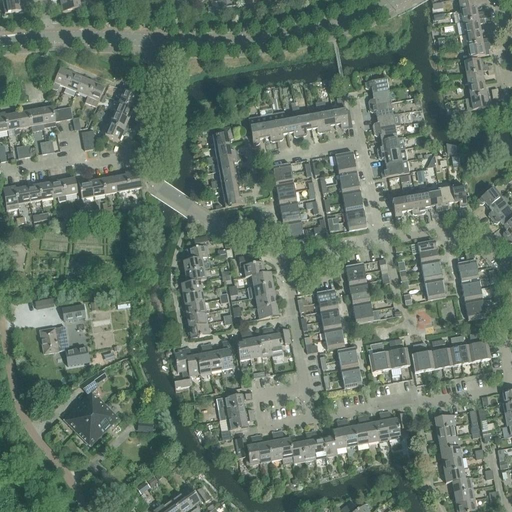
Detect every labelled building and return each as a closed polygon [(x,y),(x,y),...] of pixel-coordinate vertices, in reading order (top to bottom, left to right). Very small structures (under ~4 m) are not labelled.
[(18,0),(2,3),(5,15),(26,11),(25,6),(23,5),(19,5),(18,0)] [(79,5),(78,0),(64,0),(63,0),(60,1),(62,13),(86,9),(86,4),(79,5)] [(473,0),(460,0),(458,0),(460,12),(476,9),(473,0)] [(490,15),(489,13),(488,12),(480,14),(479,16),(477,16),(476,9),(460,12),(455,13),(455,14),(453,14),(455,25),(457,24),(457,25),(463,24),(478,21),(484,20),(491,19),(490,15)] [(484,20),(478,21),(463,24),(465,36),(480,33),(479,26),(485,24),(484,20)] [(465,36),(467,48),(482,45),(480,33),(465,36)] [(469,60),(485,57),(489,56),(488,50),(490,50),(489,48),(489,44),(482,45),(467,48),(469,60)] [(464,64),(466,76),(481,73),(479,61),(464,64)] [(65,89),(71,75),(60,70),(51,90),(56,91),(57,91),(59,86),(65,89)] [(466,76),(468,88),(484,85),(481,73),(466,76)] [(65,89),(76,94),(82,80),(71,75),(65,89)] [(76,94),(87,98),(93,84),(82,80),(76,94)] [(371,90),(372,96),(388,93),(386,81),(370,83),(364,85),(365,90),(367,91),(371,90)] [(97,108),(99,103),(105,89),(93,84),(87,98),(85,103),(97,108)] [(124,92),(119,103),(136,111),(141,99),(132,95),(134,90),(123,85),(121,91),(124,92)] [(468,88),(470,100),(486,97),(484,85),(468,88)] [(368,104),(369,108),(390,104),(388,93),(372,96),(373,101),(369,101),(368,104)] [(470,100),(465,100),(468,113),(488,109),(486,97),(470,100)] [(338,110),(332,111),(335,127),(340,126),(341,129),(343,131),(348,130),(347,124),(347,121),(345,112),(343,99),(337,100),(338,110)] [(119,103),(114,114),(129,120),(133,110),(136,111),(119,103)] [(320,109),(320,113),(324,134),(329,134),(331,131),(330,128),(335,127),(332,111),(326,112),(325,103),(319,104),(320,109)] [(376,114),(377,119),(393,116),(390,104),(369,108),(370,113),(372,115),(376,114)] [(56,128),(55,124),(53,112),(52,108),(40,111),(43,126),(43,130),(56,128)] [(73,121),(73,120),(71,109),(64,110),(67,122),(72,121),(73,121)] [(40,111),(28,113),(31,128),(43,126),(40,111)] [(28,113),(17,115),(19,130),(31,128),(28,113)] [(284,113),(272,115),(277,143),(282,142),(283,140),(283,136),(288,135),(285,119),(284,113)] [(309,115),(311,131),(317,130),(317,134),(320,135),(324,134),(320,113),(309,115)] [(19,130),(17,115),(5,117),(5,114),(4,114),(7,132),(19,130)] [(114,114),(110,125),(124,131),(129,120),(114,114)] [(272,115),(260,118),(264,140),(269,139),(270,142),(272,144),(277,143),(272,115)] [(309,115),(297,117),(301,139),(305,138),(307,136),(306,132),(311,131),(309,115)] [(372,127),(373,132),(395,128),(401,127),(398,115),(393,116),(377,119),(377,124),(374,125),(372,127)] [(297,117),(285,119),(288,135),(293,134),(294,138),(296,140),(301,139),(297,117)] [(264,140),(260,118),(248,120),(253,147),(258,146),(260,144),(259,141),(264,140)] [(73,121),(72,121),(74,132),(81,131),(79,119),(73,120),(73,121)] [(124,131),(110,125),(105,137),(119,143),(124,131)] [(397,140),(395,128),(373,132),(374,137),(376,138),(380,138),(381,143),(397,140)] [(81,135),(82,141),(94,139),(93,133),(81,135)] [(233,134),(212,138),(214,150),(230,147),(229,142),(233,141),(234,139),(233,134)] [(94,139),(82,141),(83,147),(95,145),(94,139)] [(376,151),(377,156),(405,151),(403,139),(397,140),(381,143),(382,148),(378,149),(376,151)] [(52,143),(46,144),(48,156),(54,155),(52,143)] [(48,156),(46,144),(40,145),(42,157),(48,156)] [(95,145),(83,147),(84,153),(96,151),(95,145)] [(28,147),(22,148),(24,160),(30,159),(28,147)] [(214,150),(216,162),(238,158),(237,153),(235,151),(231,152),(230,147),(214,150)] [(24,160),(22,148),(16,149),(18,161),(24,160)] [(384,161),(385,166),(407,162),(405,151),(377,156),(378,160),(380,162),(384,161)] [(335,157),(336,167),(354,163),(353,154),(335,157)] [(216,162),(218,174),(234,171),(233,165),(237,165),(239,163),(238,158),(216,162)] [(407,162),(385,166),(386,172),(382,172),(381,174),(382,180),(409,174),(407,162)] [(336,167),(338,176),(356,173),(354,163),(336,167)] [(272,168),(274,178),(292,175),(290,165),(272,168)] [(218,174),(220,185),(242,181),(241,177),(239,175),(235,176),(234,171),(218,174)] [(125,174),(125,177),(126,177),(129,192),(141,190),(138,172),(125,174)] [(338,176),(340,186),(358,182),(356,173),(338,176)] [(274,178),(275,187),(293,184),(292,175),(274,178)] [(125,177),(114,179),(117,194),(129,192),(126,177),(125,177)] [(114,179),(102,181),(105,196),(117,194),(114,179)] [(62,182),(65,197),(77,195),(74,180),(62,182)] [(102,181),(90,183),(93,198),(105,196),(102,181)] [(220,185),(223,197),(239,194),(238,189),(241,188),(243,186),(242,181),(220,185)] [(65,197),(62,182),(50,184),(53,200),(65,197)] [(340,186),(342,195),(359,192),(358,182),(340,186)] [(93,198),(90,183),(78,185),(81,201),(93,198)] [(50,184),(39,186),(41,202),(53,200),(50,184)] [(293,184),(275,187),(277,197),(295,194),(293,184)] [(39,186),(27,189),(30,204),(41,202),(39,186)] [(463,186),(451,188),(454,204),(459,203),(459,207),(462,209),(467,208),(463,186)] [(15,191),(15,188),(2,190),(6,208),(18,206),(15,191)] [(451,188),(439,190),(443,212),(448,211),(449,209),(448,205),(454,204),(451,188)] [(27,189),(15,191),(18,206),(30,204),(27,189)] [(488,209),(501,199),(494,189),(476,202),(479,207),(482,207),(485,205),(488,209)] [(427,192),(430,209),(435,208),(436,211),(438,213),(443,212),(439,190),(427,192)] [(361,201),(359,192),(342,195),(343,204),(361,201)] [(427,192),(415,195),(419,216),(424,215),(426,213),(425,209),(430,209),(427,192)] [(239,194),(223,197),(225,209),(247,205),(246,200),(243,199),(240,199),(239,194)] [(295,194),(277,197),(279,206),(297,203),(295,194)] [(415,195),(403,197),(406,213),(412,212),(412,216),(414,217),(419,216),(415,195)] [(406,213),(403,197),(391,199),(395,221),(400,220),(402,218),(401,214),(406,213)] [(491,222),(508,208),(501,199),(488,209),(491,213),(488,215),(488,218),(491,222)] [(343,204),(345,214),(363,211),(361,201),(343,204)] [(298,213),(297,203),(279,206),(281,216),(298,213)] [(503,228),(511,220),(511,213),(508,208),(491,222),(494,225),(497,226),(500,224),(503,228)] [(363,211),(345,214),(347,223),(365,220),(363,211)] [(300,222),(298,213),(281,216),(282,225),(300,222)] [(365,220),(347,223),(349,233),(366,230),(365,220)] [(503,237),(505,241),(511,235),(511,220),(503,228),(506,232),(503,234),(503,237)] [(282,225),(284,235),(302,232),(300,222),(282,225)] [(302,232),(284,235),(286,244),(304,241),(302,232)] [(186,251),(188,262),(202,260),(208,259),(206,247),(205,247),(205,244),(208,243),(207,237),(193,239),(194,246),(195,246),(195,249),(186,251)] [(416,245),(418,255),(436,252),(435,242),(416,245)] [(418,255),(419,265),(438,261),(436,252),(418,255)] [(251,278),(265,275),(263,264),(254,266),(253,263),(253,262),(252,256),(238,258),(239,265),(243,264),(244,267),(243,268),(245,279),(251,278)] [(182,263),(184,274),(204,270),(210,269),(209,264),(203,265),(202,260),(188,262),(182,263)] [(419,265),(421,274),(440,271),(438,261),(419,265)] [(457,265),(459,275),(477,272),(475,262),(457,265)] [(347,278),(365,275),(363,265),(345,268),(347,278)] [(184,274),(186,285),(200,282),(200,283),(206,282),(204,270),(184,274)] [(421,274),(423,283),(442,280),(440,271),(421,274)] [(459,275),(461,284),(479,281),(477,272),(459,275)] [(251,278),(253,289),(273,285),(271,274),(251,278)] [(347,278),(348,288),(366,284),(365,275),(347,278)] [(423,283),(425,293),(443,289),(442,280),(423,283)] [(480,290),(479,281),(461,284),(462,294),(480,290)] [(180,286),(182,297),(202,293),(200,283),(200,282),(186,285),(180,286)] [(348,288),(350,297),(368,294),(366,284),(348,288)] [(253,289),(255,299),(275,296),(273,285),(253,289)] [(445,299),(443,289),(425,293),(426,303),(445,299)] [(482,300),(480,290),(462,294),(464,303),(482,300)] [(316,295),(318,304),(336,301),(334,291),(316,295)] [(182,297),(184,307),(204,304),(202,293),(182,297)] [(350,297),(352,306),(370,303),(368,294),(350,297)] [(275,296),(255,299),(257,310),(277,306),(275,296)] [(484,309),(482,300),(464,303),(466,313),(484,309)] [(318,304),(320,314),(337,310),(336,301),(318,304)] [(372,313),(370,303),(352,306),(354,316),(372,313)] [(184,307),(186,318),(206,315),(204,304),(184,307)] [(277,306),(257,310),(259,321),(279,318),(277,306)] [(85,319),(83,307),(61,310),(64,323),(85,319)] [(484,309),(466,313),(468,322),(486,319),(484,309)] [(320,314),(321,323),(339,320),(337,310),(320,314)] [(354,316),(355,326),(373,322),(372,313),(354,316)] [(186,318),(188,329),(208,325),(206,315),(186,318)] [(321,323),(323,333),(341,329),(339,320),(321,323)] [(208,325),(188,329),(190,340),(210,336),(208,325)] [(44,356),(59,353),(64,352),(69,351),(65,328),(60,329),(54,330),(40,333),(44,356)] [(272,328),(267,329),(272,357),(283,355),(281,345),(284,344),(285,346),(291,344),(289,330),(282,332),(283,335),(280,336),(279,335),(274,336),(272,328)] [(263,338),(258,339),(261,359),(272,357),(267,329),(261,330),(263,338)] [(343,339),(341,329),(323,333),(325,342),(343,339)] [(251,332),(245,333),(251,361),(261,359),(258,339),(252,340),(251,332)] [(251,361),(245,333),(240,334),(242,342),(236,343),(239,363),(251,361)] [(325,342),(327,352),(344,349),(343,339),(325,342)] [(223,351),(218,352),(221,372),(233,370),(227,342),(222,343),(223,351)] [(487,343),(477,345),(481,363),(490,361),(487,343)] [(381,373),(391,371),(387,353),(383,354),(383,353),(384,353),(382,344),(376,345),(381,373)] [(211,345),(206,346),(211,374),(221,372),(218,352),(212,353),(211,345)] [(381,373),(376,345),(370,347),(371,351),(372,351),(373,356),(368,357),(371,375),(381,373)] [(468,347),(471,364),(481,363),(477,345),(468,347)] [(202,355),(197,356),(200,376),(211,374),(206,346),(200,347),(202,355)] [(468,347),(458,348),(462,366),(471,364),(468,347)] [(86,348),(69,351),(64,352),(67,368),(89,364),(86,348)] [(458,348),(449,350),(452,368),(462,366),(458,348)] [(191,357),(190,349),(184,350),(190,378),(200,376),(197,356),(191,357)] [(337,352),(339,362),(356,359),(355,349),(337,352)] [(192,387),(184,350),(178,351),(178,354),(174,355),(177,374),(182,373),(184,382),(174,384),(176,390),(192,387)] [(406,350),(397,351),(400,369),(410,367),(406,350)] [(449,350),(439,352),(443,370),(452,368),(449,350)] [(400,369),(397,351),(387,353),(391,371),(400,369)] [(439,352),(430,354),(433,371),(443,370),(439,352)] [(430,354),(421,355),(424,373),(433,371),(430,354)] [(424,373),(421,355),(411,357),(414,375),(424,373)] [(356,359),(339,362),(340,371),(358,368),(356,359)] [(360,378),(358,368),(340,371),(342,381),(360,378)] [(99,400),(98,401),(91,394),(97,388),(96,386),(106,379),(101,372),(79,387),(87,396),(87,395),(88,397),(64,422),(77,435),(105,407),(99,400)] [(360,378),(342,381),(344,391),(362,388),(360,378)] [(511,393),(501,395),(503,407),(511,405),(511,393)] [(222,400),(224,411),(244,407),(243,402),(251,400),(250,395),(222,400)] [(511,405),(503,407),(505,417),(511,416),(511,405)] [(105,407),(77,435),(90,448),(118,420),(105,407)] [(224,411),(226,422),(254,416),(253,411),(245,413),(244,407),(224,411)] [(478,412),(480,423),(486,422),(484,410),(478,412)] [(469,413),(471,425),(477,424),(475,412),(469,413)] [(400,420),(397,420),(391,421),(389,413),(384,414),(389,442),(400,440),(398,430),(401,429),(402,430),(408,429),(406,415),(399,416),(400,420)] [(375,424),(378,444),(389,442),(384,414),(379,415),(380,423),(375,424)] [(254,416),(226,422),(228,433),(248,429),(246,423),(255,422),(254,416)] [(368,416),(363,417),(368,445),(378,444),(375,424),(369,425),(368,416)] [(359,427),(353,428),(357,447),(368,445),(363,417),(357,418),(359,427)] [(434,420),(436,431),(455,428),(453,417),(434,420)] [(347,420),(341,421),(346,449),(357,447),(353,428),(348,429),(347,420)] [(338,431),(332,432),(336,451),(346,449),(341,421),(336,422),(338,431)] [(436,431),(438,442),(457,438),(455,428),(436,431)] [(328,439),(322,440),(326,459),(337,457),(336,451),(332,432),(332,429),(326,430),(328,439)] [(293,464),(292,459),(293,459),(289,440),(284,441),(282,432),(277,433),(282,461),(283,466),(293,464)] [(315,432),(310,433),(315,461),(326,459),(322,440),(317,441),(315,432)] [(273,442),(268,443),(271,463),(282,461),(277,433),(271,434),(273,442)] [(306,442),(301,443),(305,463),(315,461),(310,433),(305,434),(306,442)] [(261,436),(256,437),(261,465),(271,463),(268,443),(262,444),(261,436)] [(289,437),(289,440),(293,459),(292,459),(293,464),(294,465),(305,463),(301,443),(296,444),(294,436),(289,437)] [(261,465),(256,437),(250,438),(252,446),(247,447),(245,439),(235,441),(238,460),(245,459),(245,458),(248,457),(250,467),(261,465)] [(438,442),(439,453),(459,449),(457,438),(438,442)] [(439,453),(441,463),(461,460),(459,449),(439,453)] [(441,463),(443,474),(463,470),(461,460),(441,463)] [(445,485),(451,484),(465,481),(463,470),(443,474),(445,485)] [(451,484),(453,494),(473,491),(471,480),(465,481),(451,484)] [(195,495),(189,487),(179,494),(192,511),(199,511),(195,507),(200,503),(203,501),(205,504),(210,500),(202,488),(196,492),(197,493),(195,495)] [(453,494),(455,505),(475,501),(473,491),(453,494)] [(192,511),(179,494),(171,500),(179,511),(192,511)] [(179,511),(171,500),(162,506),(166,511),(179,511)] [(476,511),(475,501),(455,505),(456,511),(476,511)] [(355,508),(351,503),(340,511),(368,511),(364,506),(356,511),(354,509),(355,508)]
